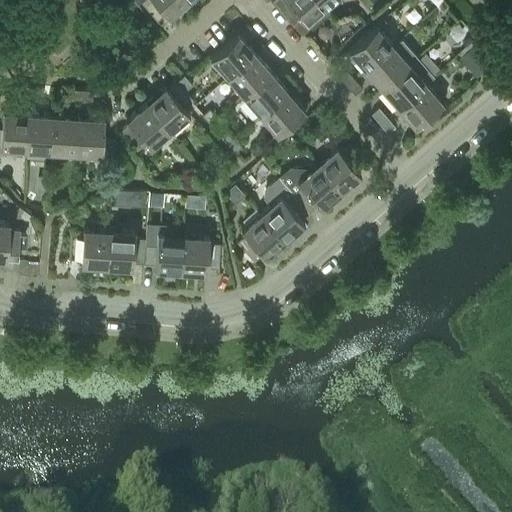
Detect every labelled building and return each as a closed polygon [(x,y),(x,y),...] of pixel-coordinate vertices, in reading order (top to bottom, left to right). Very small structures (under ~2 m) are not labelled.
[(168,14),(184,0),(140,0),(156,18),(164,11),(168,14)] [(306,21),(325,4),(322,0),(280,0),(276,4),(292,23),(301,16),(306,21)] [(442,0),(441,0),(438,4),(446,13),(450,8),(448,6),(442,0)] [(301,16),(292,23),(301,33),(309,25),(306,21),(301,16)] [(363,68),(392,43),(375,23),(346,48),(363,68)] [(226,74),(254,50),(238,31),(210,55),(226,74)] [(380,86),(408,61),(392,43),(363,68),(380,86)] [(491,60),(475,43),(461,56),(477,74),(491,60)] [(242,93),(271,69),(254,50),(226,74),(242,93)] [(396,105),(425,80),(408,61),(380,86),(396,105)] [(347,82),(354,76),(346,67),(338,73),(347,82)] [(259,112),(287,88),(271,69),(242,93),(259,112)] [(184,89),(191,83),(182,73),(175,79),(184,89)] [(354,92),(362,85),(354,76),(347,82),(354,92)] [(192,98),(184,89),(175,79),(166,87),(163,83),(144,99),(169,128),(188,112),(183,106),(192,98)] [(413,125),(442,99),(425,80),(396,105),(413,125)] [(29,93),(30,83),(17,82),(17,92),(29,93)] [(42,93),(42,84),(30,83),(29,93),(42,93)] [(79,96),(80,87),(67,86),(66,95),(79,96)] [(91,97),(92,87),(80,87),(79,96),(91,97)] [(275,131),(304,107),(287,88),(259,112),(275,131)] [(149,145),(169,128),(144,99),(124,116),(128,120),(119,128),(136,146),(144,139),(149,145)] [(379,120),(386,113),(378,104),(371,110),(379,120)] [(0,144),(26,147),(28,109),(2,107),(1,125),(0,124),(0,144)] [(209,122),(217,116),(209,107),(201,113),(209,122)] [(50,148),(53,110),(28,109),(26,147),(50,148)] [(75,150),(78,112),(53,110),(50,148),(75,150)] [(101,152),(104,114),(78,112),(75,150),(101,152)] [(387,129),(394,123),(386,113),(379,120),(387,129)] [(226,141),(233,135),(225,125),(217,131),(226,141)] [(233,150),(241,144),(233,135),(226,141),(233,150)] [(357,168),(366,160),(349,141),(341,149),(336,143),(316,160),(340,189),(360,172),(357,168)] [(321,206),(340,189),(316,160),(307,168),(304,165),(289,164),(278,173),(309,209),(318,202),(321,206)] [(38,173),(37,189),(45,189),(46,174),(38,173)] [(300,217),(309,209),(278,173),(264,186),(263,196),(268,202),(260,209),(285,237),(304,221),(300,217)] [(265,255),(285,237),(260,209),(241,226),(246,232),(237,239),(253,258),(261,250),(265,255)] [(215,212),(207,214),(208,221),(217,220),(215,212)] [(7,227),(7,219),(0,218),(0,256),(5,257),(5,252),(18,253),(20,228),(7,227)] [(170,228),(165,221),(146,220),(144,236),(142,261),(153,262),(153,266),(179,268),(182,231),(170,230),(170,228)] [(104,263),(107,226),(81,225),(81,232),(69,231),(68,256),(79,257),(79,261),(104,263)] [(132,235),(132,228),(107,226),(104,263),(130,265),(130,260),(142,261),(144,236),(132,235)] [(207,240),(207,233),(182,231),(179,268),(205,269),(205,265),(217,266),(219,241),(207,240)]
